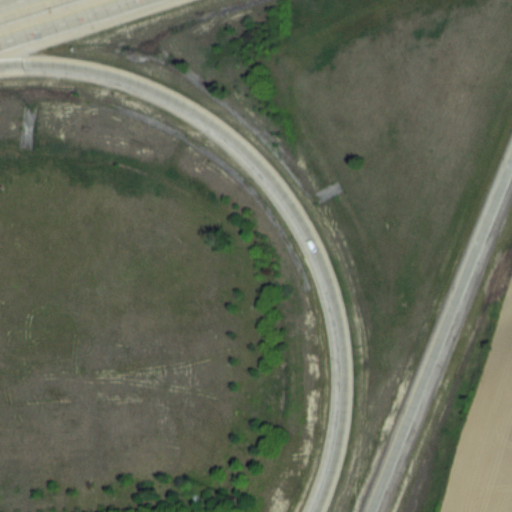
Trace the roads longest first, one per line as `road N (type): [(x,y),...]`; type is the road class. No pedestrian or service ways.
road 1 (motorway): [(0,64),(77,66),(166,94),(215,124),(275,182),(321,259),(343,338),(342,429),(315,511)]
road 2 (motorway): [(367,511),(511,166)]
road 3 (motorway): [(0,44),(143,0)]
